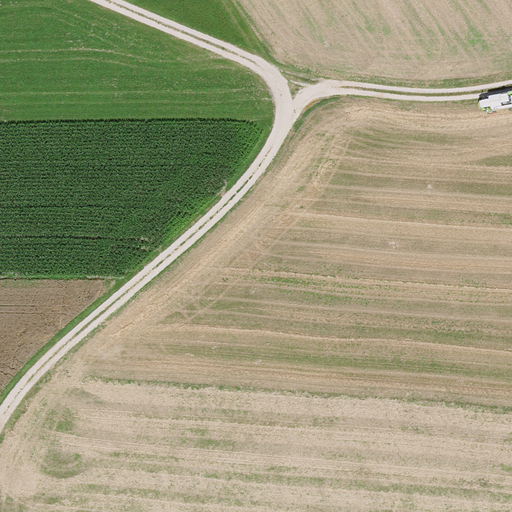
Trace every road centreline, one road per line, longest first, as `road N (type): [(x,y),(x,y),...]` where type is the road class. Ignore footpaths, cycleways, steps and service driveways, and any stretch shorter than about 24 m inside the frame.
road 1 (track): [(282,85),(281,117),(247,176),(162,265),(68,338),(0,418)]
road 2 (track): [(282,85),(470,95),(511,87)]
road 3 (track): [(83,0),(282,85)]
